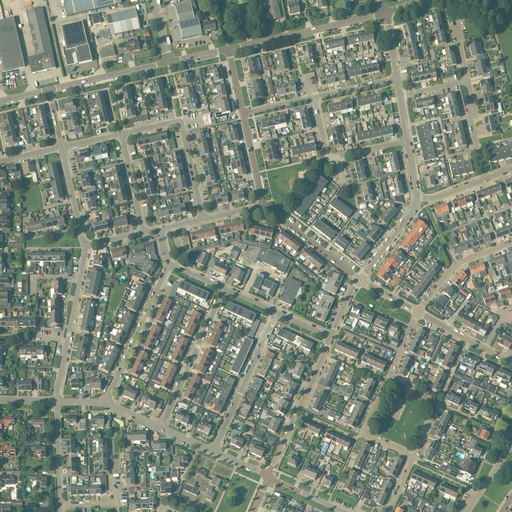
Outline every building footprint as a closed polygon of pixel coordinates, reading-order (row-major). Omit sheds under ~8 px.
[(86,13),(92,11),(89,0),(63,0),(68,17),(86,13)] [(89,0),(92,11),(102,9),(103,11),(109,10),(108,8),(114,6),(114,9),(120,7),(120,5),(121,5),(120,0),(89,0)] [(190,0),(190,1),(175,5),(178,22),(177,22),(177,24),(179,24),(182,39),(202,34),(202,35),(203,36),(204,36),(205,35),(206,34),(206,33),(205,30),(212,29),(212,30),(212,31),(212,32),(213,32),(214,32),(215,32),(216,31),(216,30),(216,29),(214,21),(208,22),(207,20),(205,18),(203,19),(202,21),(203,24),(200,24),(199,20),(194,0),(190,0)] [(265,0),(270,20),(280,18),(276,0),(265,0)] [(290,16),(300,14),(298,5),(299,5),(298,0),(295,0),(294,0),(295,1),(288,3),(290,16)] [(324,0),(315,0),(318,9),(327,7),(324,0)] [(32,74),(40,72),(56,69),(42,8),(26,12),(36,56),(28,58),(32,74)] [(99,39),(109,37),(111,37),(111,36),(140,29),(136,10),(106,16),(110,31),(107,32),(98,34),(99,39)] [(91,25),(101,23),(99,14),(90,15),(91,25)] [(0,54),(4,72),(25,67),(13,18),(0,21),(0,54)] [(407,27),(403,27),(405,33),(413,32),(413,31),(412,26),(415,25),(415,21),(406,23),(407,27)] [(91,60),(82,22),(61,27),(66,47),(62,47),(64,57),(65,57),(67,66),(73,64),(73,66),(80,64),(80,63),(91,60)] [(356,44),(354,37),(348,38),(350,46),(353,45),(353,48),(356,48),(356,44)] [(471,51),(479,49),(478,43),(480,42),(480,39),(472,40),(473,44),(469,45),(471,51)] [(134,43),(134,41),(128,42),(128,44),(124,45),(126,51),(132,50),(132,51),(139,50),(138,42),(134,43)] [(326,49),(323,50),(324,55),(327,55),(326,51),(332,50),(331,42),(330,42),(324,43),(326,49)] [(103,58),(115,55),(113,47),(101,50),(103,58)] [(479,49),(471,51),(472,57),(476,56),(477,60),(478,59),(484,58),(483,55),(480,55),(479,49)] [(479,63),(476,64),(477,70),(485,68),(485,65),(487,64),(486,58),(484,58),(478,59),(479,63)] [(313,59),(305,60),(307,67),(310,66),(311,70),(313,70),(318,69),(317,64),(315,65),(313,59)] [(371,65),(373,72),(373,73),(377,72),(379,72),(379,69),(383,68),(381,60),(377,61),(378,64),(377,64),(371,65)] [(213,77),(222,75),(220,70),(221,70),(220,67),(209,70),(210,74),(213,74),(213,77)] [(485,68),(477,70),(478,72),(479,76),(482,76),(483,79),(490,77),(489,74),(490,74),(489,72),(488,68),(485,68)] [(429,72),(431,80),(437,79),(435,70),(429,72)] [(180,81),(190,79),(189,74),(191,74),(190,71),(183,72),(184,75),(180,75),(181,79),(179,79),(180,81)] [(213,86),(219,84),(218,81),(223,81),(222,75),(213,77),(211,78),(212,81),(213,86)] [(484,82),(480,83),(481,89),(489,87),(488,81),(491,81),(490,80),(492,80),(492,77),(490,77),(483,79),(484,82)] [(150,89),(163,86),(161,80),(153,82),(154,86),(146,88),(145,85),(142,86),(143,91),(150,89)] [(289,86),(290,94),(296,92),(296,89),(299,88),(297,80),(288,82),(288,84),(289,85),(289,86)] [(217,93),(225,91),(224,86),(224,83),(219,84),(213,86),(214,90),(216,89),(217,93)] [(276,86),(273,87),(275,94),(278,94),(278,96),(284,95),(282,85),(282,84),(279,85),(280,87),(277,88),(276,86)] [(123,96),(131,94),(130,90),(132,90),(131,85),(121,87),(123,96)] [(484,98),(495,95),(494,95),(493,92),(491,93),(489,87),(481,89),(483,95),(484,94),(484,98)] [(216,102),(227,99),(225,91),(217,93),(218,97),(215,97),(216,98),(214,99),(214,102),(216,101),(216,102)] [(153,101),(165,98),(164,92),(156,94),(157,97),(152,98),(153,101)] [(448,102),(456,100),(455,94),(450,95),(450,93),(441,95),(442,99),(447,98),(448,102)] [(92,102),(104,100),(103,94),(95,95),(95,99),(91,100),(92,102)] [(382,103),(381,100),(380,94),(374,96),(376,104),(377,108),(383,106),(382,103)] [(485,107),(493,105),(492,99),(495,99),(495,95),(484,98),(485,100),(484,100),(485,107)] [(358,108),(364,107),(362,98),(356,100),(357,102),(354,103),(356,110),(359,109),(358,108)] [(125,107),(133,105),(133,102),(137,101),(137,99),(124,102),(125,107)] [(220,109),(229,107),(228,102),(227,99),(216,102),(217,106),(220,106),(220,109)] [(70,113),(76,112),(76,110),(75,105),(73,106),(72,100),(68,101),(68,102),(64,103),(65,110),(68,109),(68,112),(70,111),(70,113)] [(450,108),(457,106),(456,100),(448,102),(449,105),(447,106),(447,108),(450,108)] [(356,110),(354,103),(351,103),(351,101),(345,102),(347,110),(353,109),(353,111),(356,110)] [(423,111),(423,109),(421,101),(415,102),(417,110),(420,109),(420,111),(423,111)] [(166,104),(158,106),(159,109),(157,110),(158,115),(162,114),(161,111),(168,110),(166,104)] [(339,104),(333,105),(335,113),(336,117),(342,116),(341,112),(339,104)] [(493,105),(485,107),(487,113),(490,112),(491,115),(493,115),(499,113),(498,111),(497,105),(493,105)] [(94,114),(107,111),(105,106),(97,107),(98,111),(94,112),(94,114)] [(229,107),(220,109),(221,113),(215,114),(216,119),(226,116),(226,114),(230,113),(229,107)] [(298,119),(300,119),(308,117),(307,111),(306,109),(302,109),(303,112),(299,113),(297,113),(298,119)] [(135,118),(136,117),(135,114),(140,113),(139,110),(127,113),(128,119),(132,118),(135,118)] [(68,123),(80,120),(79,117),(76,118),(75,116),(78,115),(82,114),(81,111),(76,112),(70,113),(71,116),(67,117),(67,120),(68,123)] [(288,123),(289,123),(288,119),(287,119),(285,119),(284,116),(278,117),(280,126),(286,124),(286,126),(289,126),(288,123)] [(108,117),(100,119),(101,122),(99,123),(100,128),(103,127),(103,125),(109,123),(108,117)] [(493,117),(484,119),(486,127),(494,125),(497,124),(497,122),(494,122),(493,117)] [(80,120),(68,123),(68,126),(69,126),(70,129),(74,128),(74,131),(75,134),(82,133),(81,129),(81,126),(84,126),(83,120),(80,121),(80,120)] [(351,121),(350,122),(352,129),(352,130),(355,129),(354,124),(358,123),(359,123),(358,120),(351,121)] [(418,135),(430,132),(428,125),(416,128),(418,135)] [(494,125),(486,127),(487,134),(491,133),(492,136),(501,134),(500,130),(496,131),(494,125)] [(229,136),(237,134),(235,127),(228,128),(228,126),(219,127),(221,133),(228,131),(229,136)] [(292,136),(294,135),(300,134),(302,134),(301,131),(293,133),(292,127),(290,127),(290,131),(291,131),(292,136)] [(381,137),(379,129),(379,127),(373,128),(373,130),(375,138),(381,137)] [(196,142),(206,139),(205,134),(207,133),(210,132),(209,129),(207,130),(200,132),(200,135),(196,136),(197,140),(195,140),(196,142)] [(167,135),(166,132),(160,134),(162,142),(165,141),(166,146),(169,145),(169,144),(168,141),(167,138),(167,135)] [(419,141),(431,139),(430,132),(418,135),(419,141)] [(227,147),(232,146),(231,143),(239,141),(237,134),(229,136),(231,141),(225,142),(226,143),(223,144),(223,145),(220,146),(220,148),(223,147),(227,147)] [(155,148),(157,147),(154,135),(148,136),(150,144),(154,143),(155,148)] [(143,150),(145,150),(143,138),(137,139),(138,147),(142,146),(143,150)] [(275,149),(277,148),(276,143),(275,139),(266,142),(267,144),(266,144),(267,150),(275,149)] [(421,148),(433,145),(431,139),(419,141),(421,148)] [(422,155),(435,152),(433,145),(421,148),(422,155)] [(501,148),(500,145),(498,146),(499,148),(494,149),(497,162),(504,160),(501,148)] [(99,147),(101,156),(108,154),(106,146),(99,147)] [(234,155),(241,154),(240,146),(232,148),(232,146),(227,147),(228,152),(233,151),(234,155)] [(504,160),(510,158),(507,146),(501,148),(504,160)] [(98,157),(101,156),(99,147),(93,149),(94,153),(91,154),(92,161),(96,160),(95,158),(98,158),(98,157)] [(490,163),(497,162),(494,149),(487,151),(490,163)] [(77,163),(83,162),(83,159),(88,158),(86,150),(79,151),(80,155),(76,156),(77,163)] [(206,159),(216,156),(218,156),(217,153),(215,154),(215,153),(212,154),(209,154),(208,150),(198,152),(198,153),(200,153),(200,157),(206,155),(206,159)] [(170,161),(180,159),(179,153),(178,153),(178,151),(171,153),(171,155),(171,159),(168,159),(169,162),(170,162),(170,161)] [(435,152),(422,155),(424,162),(425,165),(431,163),(430,160),(436,159),(435,152)] [(233,163),(243,161),(241,154),(234,155),(234,156),(231,156),(231,160),(232,160),(233,163)] [(279,154),(268,156),(270,162),(278,160),(278,161),(280,160),(279,154)] [(202,168),(212,166),(211,161),(216,159),(216,156),(206,159),(207,161),(202,162),(203,166),(201,166),(202,168)] [(464,162),(466,174),(473,172),(471,160),(464,162)] [(237,169),(244,168),(243,161),(233,163),(230,164),(232,171),(237,170),(237,169)] [(460,175),(466,174),(464,162),(457,163),(460,175)] [(31,166),(31,163),(22,165),(24,175),(36,173),(34,166),(31,166)] [(453,177),(460,175),(457,163),(450,165),(453,177)] [(153,165),(141,168),(142,174),(150,172),(150,169),(154,168),(153,165)] [(16,170),(15,166),(7,168),(9,175),(15,174),(16,178),(21,177),(20,169),(16,170)] [(108,175),(121,172),(119,167),(111,168),(112,172),(101,174),(102,177),(108,175)] [(428,188),(435,186),(435,185),(437,185),(436,180),(439,180),(437,173),(440,173),(439,167),(433,169),(433,172),(428,173),(429,178),(426,179),(428,188)] [(237,169),(237,170),(238,174),(233,175),(235,181),(240,179),(240,176),(246,175),(244,168),(237,169)] [(81,183),(90,181),(89,175),(91,174),(90,170),(83,172),(84,176),(80,176),(81,183)] [(214,176),(204,179),(204,180),(206,180),(206,183),(207,183),(207,186),(219,183),(221,183),(221,180),(218,181),(218,180),(215,181),(214,176)] [(156,177),(143,180),(145,186),(153,184),(152,181),(156,180),(156,177)] [(174,185),(185,183),(184,177),(176,179),(177,182),(173,183),(174,185)] [(111,187),(123,184),(122,178),(114,180),(115,184),(110,185),(111,187)] [(324,187),(327,183),(321,178),(317,182),(324,187)] [(90,181),(81,183),(83,189),(87,188),(88,192),(96,191),(95,187),(94,187),(93,180),(90,181)] [(321,192),(324,187),(317,182),(314,186),(321,192)] [(185,183),(174,185),(174,186),(167,187),(168,195),(172,195),(171,192),(172,189),(174,188),(176,194),(179,193),(178,191),(179,190),(179,193),(183,192),(183,189),(187,189),(185,183)] [(493,187),(496,194),(502,192),(499,184),(493,187)] [(230,198),(228,189),(227,186),(225,187),(226,188),(225,190),(223,190),(225,195),(221,196),(223,205),(228,203),(227,199),(230,198)] [(317,196),(321,192),(314,186),(311,191),(317,196)] [(490,196),(496,194),(493,187),(487,189),(490,196)] [(239,201),(237,192),(236,190),(231,191),(230,188),(228,189),(230,198),(233,197),(234,202),(239,201)] [(237,192),(239,201),(244,200),(243,195),(246,194),(244,188),(240,189),(241,192),(237,192)] [(158,189),(146,192),(147,198),(155,196),(155,193),(159,192),(158,189)] [(402,189),(394,190),(394,191),(391,191),(392,194),(395,193),(395,196),(394,197),(395,202),(403,204),(401,195),(403,195),(402,189)] [(484,199),(490,196),(487,189),(481,191),(484,199)] [(113,199),(126,196),(125,190),(116,192),(117,195),(113,196),(113,199)] [(89,195),(84,196),(86,203),(95,201),(94,196),(97,196),(96,191),(88,192),(89,195)] [(314,200),(317,196),(311,191),(307,195),(314,200)] [(478,201),(484,199),(481,191),(475,193),(478,201)] [(0,203),(6,203),(6,200),(10,200),(10,193),(2,193),(2,197),(0,196),(0,203)] [(62,194),(54,195),(54,199),(49,200),(50,205),(58,203),(57,201),(63,200),(62,194)] [(223,205),(221,196),(217,197),(217,194),(212,195),(215,206),(217,206),(223,205)] [(311,205),(314,200),(307,195),(304,199),(311,205)] [(375,195),(372,195),(364,197),(365,203),(376,201),(375,195)] [(466,205),(467,208),(470,206),(470,204),(472,203),(469,196),(463,198),(466,205)] [(177,199),(178,206),(180,214),(186,212),(185,208),(187,208),(187,204),(184,205),(184,204),(181,205),(179,198),(177,199)] [(460,207),(466,205),(463,198),(458,200),(460,207)] [(339,202),(335,199),(329,206),(334,209),(339,202)] [(308,209),(311,205),(304,200),(301,204),(308,209)] [(454,210),(460,207),(458,200),(452,202),(454,210)] [(95,212),(98,211),(100,211),(99,205),(96,206),(95,201),(86,203),(88,210),(92,209),(93,212),(95,212)] [(343,206),(339,202),(334,209),(338,213),(343,206)] [(2,213),(10,213),(10,207),(6,206),(6,203),(0,203),(0,209),(2,210),(2,213)] [(304,213),(308,209),(301,204),(297,208),(304,213)] [(440,207),(445,220),(448,219),(446,213),(449,212),(446,205),(440,207)] [(348,209),(343,206),(338,213),(342,216),(348,209)] [(387,211),(394,216),(397,211),(391,206),(387,211)] [(368,216),(373,210),(369,207),(367,210),(364,208),(362,212),(365,214),(368,216)] [(442,221),(445,220),(440,207),(435,209),(436,212),(433,213),(437,223),(440,222),(438,218),(441,217),(441,218),(442,221)] [(301,218),(304,213),(297,208),(294,213),(301,218)] [(352,213),(348,209),(342,216),(347,219),(352,213)] [(156,219),(163,218),(161,210),(154,211),(152,212),(153,216),(155,216),(156,219)] [(390,221),(394,216),(387,211),(383,216),(390,221)] [(56,213),(57,217),(57,218),(59,227),(61,227),(61,226),(65,225),(64,222),(68,221),(67,216),(60,218),(59,212),(56,213)] [(0,222),(7,223),(7,220),(10,219),(10,213),(2,213),(2,217),(0,216),(0,222)] [(119,219),(121,227),(128,226),(127,222),(130,221),(128,213),(122,215),(123,218),(119,219)] [(101,223),(102,231),(109,230),(107,224),(110,223),(109,215),(103,217),(104,222),(101,223)] [(371,232),(378,238),(382,232),(376,227),(376,226),(373,224),(375,222),(368,216),(366,215),(365,218),(366,219),(371,223),(369,226),(374,229),(371,232)] [(53,228),(51,220),(47,220),(46,216),(44,216),(45,221),(46,229),(53,228)] [(386,226),(390,221),(383,216),(379,221),(386,226)] [(59,227),(57,218),(51,220),(53,228),(59,226),(59,227)] [(102,231),(101,223),(97,224),(96,218),(90,220),(92,227),(94,227),(96,233),(102,231)] [(115,229),(121,227),(119,219),(113,220),(115,229)] [(490,229),(488,224),(486,219),(481,221),(485,231),(490,229)] [(323,224),(318,220),(313,227),(317,231),(323,224)] [(40,231),(46,229),(45,221),(44,221),(38,222),(40,231)] [(416,226),(424,232),(427,228),(430,225),(424,221),(422,224),(419,221),(416,226)] [(7,233),(10,233),(10,226),(7,226),(7,223),(0,222),(0,229),(1,230),(1,233),(7,233)] [(28,233),(34,232),(32,224),(26,225),(28,233)] [(327,227),(323,224),(317,231),(322,234),(327,227)] [(509,234),(507,228),(505,224),(501,225),(502,227),(500,228),(503,237),(509,234)] [(421,236),(424,232),(416,226),(413,230),(421,236)] [(331,230),(327,227),(322,234),(326,237),(331,230)] [(497,239),(503,237),(500,228),(497,230),(498,231),(494,233),(497,239)] [(336,234),(331,230),(326,237),(330,241),(336,234)] [(418,240),(421,236),(413,230),(409,234),(418,240)] [(367,238),(367,237),(359,231),(356,234),(364,240),(369,244),(371,241),(367,238)] [(282,242),(286,236),(282,232),(279,235),(276,232),(274,239),(278,242),(279,240),(282,242)] [(374,243),(378,238),(371,232),(367,238),(371,241),(374,243)] [(414,245),(418,240),(409,234),(406,238),(414,245)] [(485,244),(483,237),(482,237),(482,235),(479,237),(479,238),(477,239),(479,246),(485,244)] [(483,237),(485,244),(491,241),(489,235),(483,237)] [(286,246),(291,239),(286,236),(282,242),(286,246)] [(473,248),(469,237),(468,236),(465,238),(466,241),(463,243),(464,244),(467,251),(473,248)] [(479,246),(477,239),(474,241),(472,236),(469,237),(473,248),(479,246)] [(340,237),(334,244),(339,247),(344,241),(340,237)] [(411,249),(414,245),(406,238),(403,242),(411,249)] [(291,249),(296,243),(291,239),(286,246),(291,249)] [(344,241),(339,247),(343,251),(349,244),(344,241)] [(408,253),(411,249),(403,242),(400,247),(408,253)] [(5,253),(8,253),(8,248),(5,248),(2,248),(2,243),(0,243),(0,253),(2,253),(5,253)] [(152,264),(157,266),(158,266),(157,262),(155,261),(156,259),(156,257),(152,243),(143,245),(143,246),(134,248),(134,247),(129,248),(130,251),(127,252),(130,265),(134,264),(133,260),(144,258),(145,263),(145,265),(145,266),(149,268),(152,264)] [(241,250),(243,244),(238,243),(235,244),(228,258),(235,261),(240,250),(241,250)] [(296,243),(291,249),(290,251),(292,253),(293,251),(296,253),(301,247),(296,243)] [(363,243),(360,247),(367,253),(370,248),(363,243)] [(464,244),(461,245),(461,243),(458,245),(461,253),(467,251),(464,244)] [(455,255),(461,253),(458,245),(455,245),(456,247),(452,249),(455,255)] [(360,247),(357,252),(363,257),(367,253),(360,247)] [(255,261),(262,264),(263,263),(263,264),(277,270),(277,271),(282,273),(281,275),(283,276),(284,274),(284,273),(285,273),(288,275),(292,264),(290,262),(277,252),(261,248),(260,252),(258,255),(257,257),(256,260),(255,261)] [(204,267),(208,258),(202,255),(204,250),(200,251),(198,257),(200,258),(198,264),(204,267)] [(305,260),(310,253),(305,250),(300,256),(305,260)] [(401,261),(404,264),(407,259),(405,257),(396,251),(393,255),(401,261)] [(357,252),(353,256),(360,262),(363,257),(357,252)] [(309,263),(314,257),(310,253),(305,260),(309,263)] [(398,265),(401,261),(393,255),(390,259),(398,265)] [(314,267),(319,261),(314,257),(309,263),(314,267)] [(495,259),(498,266),(502,265),(507,276),(511,274),(511,273),(509,268),(507,263),(504,264),(502,257),(495,259)] [(219,274),(223,265),(217,262),(218,261),(215,259),(212,266),(215,267),(213,271),(219,274)] [(395,270),(398,265),(390,259),(387,263),(395,270)] [(495,259),(488,262),(491,269),(489,270),(490,275),(492,280),(497,278),(493,268),(498,266),(495,259)] [(427,266),(436,273),(440,268),(439,267),(440,265),(434,260),(433,262),(432,261),(429,264),(426,261),(425,263),(424,262),(423,263),(426,266),(427,266)] [(319,261),(314,267),(319,271),(324,264),(319,261)] [(0,273),(3,273),(11,273),(11,270),(10,270),(6,270),(6,267),(2,267),(2,263),(0,263),(0,273)] [(392,274),(395,270),(387,263),(383,267),(392,274)] [(156,266),(157,266),(152,264),(149,268),(145,266),(141,273),(149,277),(151,272),(154,271),(154,270),(156,266)] [(478,273),(481,278),(487,276),(482,264),(476,266),(478,273)] [(223,265),(219,274),(225,276),(226,273),(229,274),(232,267),(229,266),(229,268),(223,265)] [(432,278),(436,273),(427,266),(426,266),(425,268),(425,269),(428,272),(426,274),(432,278)] [(472,275),(478,273),(476,266),(470,269),(472,275)] [(240,283),(244,275),(240,273),(241,270),(236,267),(233,274),(235,275),(233,280),(240,283)] [(388,278),(392,274),(383,267),(380,272),(388,278)] [(327,277),(340,283),(343,278),(331,272),(329,273),(327,277)] [(385,282),(388,278),(380,272),(377,276),(384,282),(385,282)] [(463,282),(464,283),(467,279),(466,276),(461,272),(457,277),(463,282)] [(13,273),(11,273),(3,273),(3,277),(0,276),(0,284),(8,284),(8,278),(13,278),(13,273)] [(261,276),(257,274),(251,288),(258,291),(260,286),(270,290),(273,283),(265,279),(266,277),(262,275),(261,276)] [(428,284),(432,278),(426,274),(424,277),(422,275),(420,277),(428,284)] [(340,283),(327,277),(322,275),(321,275),(320,277),(321,277),(325,279),(328,281),(327,284),(338,289),(340,283)] [(424,289),(428,284),(420,277),(420,278),(421,278),(419,281),(420,282),(419,284),(424,289)] [(462,286),(464,283),(463,282),(457,277),(452,282),(460,289),(462,287),(462,286)] [(299,301),(304,290),(300,288),(301,284),(289,278),(279,301),(291,306),(295,299),(299,301)] [(55,289),(64,289),(64,287),(62,287),(62,283),(60,283),(60,280),(53,280),(53,283),(54,283),(55,289)] [(136,292),(144,296),(146,290),(144,289),(145,285),(138,282),(136,286),(139,287),(136,292)] [(183,292),(187,284),(181,282),(180,285),(178,288),(178,289),(183,292)] [(411,287),(407,284),(404,282),(403,283),(403,282),(399,287),(402,290),(405,292),(408,288),(413,292),(411,295),(416,299),(420,294),(413,289),(413,288),(411,287)] [(189,294),(192,287),(187,284),(183,292),(189,294)] [(335,295),(338,289),(327,284),(324,290),(325,291),(324,292),(330,295),(330,293),(335,295)] [(420,294),(424,289),(419,284),(417,287),(415,286),(413,288),(413,289),(420,294)] [(194,297),(198,289),(192,287),(189,294),(194,297)] [(466,297),(459,292),(457,295),(456,294),(454,292),(448,287),(446,290),(445,290),(444,290),(443,292),(444,293),(443,293),(449,298),(448,299),(451,301),(455,296),(456,298),(458,296),(464,300),(466,297)] [(511,288),(511,287),(503,290),(507,299),(511,297),(511,299),(511,288)] [(0,297),(7,298),(7,295),(11,295),(11,288),(3,288),(3,291),(0,291),(0,297)] [(53,298),(60,298),(60,295),(62,295),(62,292),(64,292),(64,289),(55,289),(55,295),(53,295),(53,298)] [(200,299),(203,292),(198,289),(194,297),(200,299)] [(101,292),(98,291),(89,290),(88,296),(96,297),(96,298),(98,298),(98,295),(100,296),(101,292)] [(502,301),(507,299),(503,290),(495,292),(499,302),(500,307),(504,306),(502,301)] [(108,294),(106,293),(101,292),(101,296),(105,297),(106,297),(105,300),(108,301),(109,297),(110,297),(111,294),(108,293),(108,294)] [(141,301),(144,296),(136,292),(134,298),(141,301)] [(203,292),(200,299),(205,302),(209,294),(203,292)] [(329,297),(330,295),(324,292),(323,295),(321,301),(332,306),(334,300),(329,297)] [(497,303),(499,302),(495,292),(488,295),(491,304),(496,303),(497,303)] [(488,305),(491,304),(488,295),(478,298),(478,297),(474,298),(474,300),(472,302),(477,305),(483,308),(488,307),(488,305)] [(437,302),(442,306),(445,308),(449,302),(447,300),(446,301),(441,296),(437,302)] [(13,298),(7,298),(0,297),(0,304),(3,305),(3,308),(10,308),(10,303),(13,303),(13,298)] [(51,307),(59,307),(59,304),(60,304),(60,298),(53,298),(53,301),(51,301),(51,307)] [(138,307),(141,301),(134,298),(131,303),(138,307)] [(162,304),(169,308),(172,302),(174,303),(175,300),(170,298),(169,301),(165,299),(162,304)] [(329,311),(332,306),(321,301),(318,306),(329,311)] [(440,309),(442,306),(437,302),(433,307),(442,314),(444,311),(440,309)] [(136,313),(138,307),(131,303),(129,309),(136,313)] [(230,313),(234,306),(228,303),(225,311),(228,312),(227,314),(229,316),(231,313),(230,313)] [(167,313),(169,308),(162,304),(160,310),(167,313)] [(236,316),(239,308),(234,306),(230,313),(231,313),(236,316)] [(326,317),(329,311),(318,306),(315,312),(326,317)] [(356,325),(359,316),(360,314),(358,313),(360,309),(354,306),(351,313),(349,317),(353,319),(353,318),(356,319),(354,324),(356,325)] [(241,318),(245,311),(239,308),(236,316),(241,318)] [(164,318),(167,313),(160,310),(157,315),(164,318)] [(247,321),(250,313),(245,311),(241,318),(247,321)] [(365,322),(369,313),(364,311),(360,319),(364,320),(364,321),(365,322)] [(465,317),(462,316),(464,313),(460,311),(459,314),(455,321),(461,324),(465,317)] [(191,318),(199,321),(201,315),(194,312),(191,318)] [(324,323),(326,317),(315,312),(313,318),(324,323)] [(253,322),(254,319),(256,316),(250,313),(247,321),(252,323),(253,323),(253,322)] [(369,313),(365,322),(365,323),(368,324),(369,322),(371,323),(374,315),(369,313)] [(124,320),(131,323),(134,317),(126,314),(124,320)] [(494,316),(490,314),(489,316),(493,318),(492,320),(493,320),(490,326),(493,327),(496,321),(498,318),(494,316)] [(167,320),(164,318),(157,315),(155,321),(162,324),(162,323),(165,325),(167,320)] [(476,323),(478,321),(480,318),(477,316),(475,319),(474,321),(471,319),(467,327),(472,330),(476,323)] [(29,317),(29,329),(32,329),(32,327),(35,327),(35,326),(38,326),(38,317),(35,317),(29,317)] [(379,329),(383,319),(378,317),(374,325),(373,327),(379,329)] [(468,317),(467,318),(465,317),(461,324),(467,327),(471,319),(468,317)] [(196,326),(199,321),(191,318),(189,323),(196,326)] [(59,319),(51,319),(51,325),(53,325),(53,328),(60,328),(60,323),(59,323),(59,319)] [(383,319),(379,329),(384,331),(384,329),(388,322),(383,319)] [(482,326),(485,321),(482,319),(480,322),(481,323),(479,325),(476,323),(472,330),(478,333),(482,326)] [(129,329),(131,323),(124,320),(121,325),(129,329)] [(194,332),(196,326),(189,323),(186,328),(194,332)] [(215,328),(222,332),(224,326),(217,323),(215,328)] [(397,340),(401,331),(398,330),(399,327),(392,324),(388,332),(394,334),(393,338),(397,340)] [(126,334),(129,329),(121,325),(119,331),(126,334)] [(482,326),(478,333),(484,336),(488,330),(489,327),(486,325),(484,327),(482,326)] [(151,331),(158,335),(161,329),(154,326),(151,331)] [(359,335),(361,332),(357,331),(358,328),(358,327),(356,326),(354,329),(352,332),(359,335)] [(191,337),(194,332),(186,328),(184,334),(191,337)] [(220,335),(222,332),(215,328),(212,334),(219,337),(222,338),(223,336),(220,335)] [(282,339),(285,332),(279,329),(276,336),(277,336),(275,339),(281,341),(282,339)] [(416,336),(425,340),(426,337),(424,336),(425,333),(419,330),(416,336)] [(123,340),(126,334),(119,331),(116,337),(123,340)] [(156,340),(158,335),(151,331),(149,337),(156,340)] [(287,341),(290,334),(285,332),(282,339),(287,341)] [(503,347),(507,339),(502,336),(504,334),(501,332),(498,338),(501,339),(498,344),(503,347)] [(217,342),(219,337),(212,334),(210,339),(217,342)] [(293,344),(296,337),(290,334),(287,341),(286,344),(292,346),(293,344)] [(424,342),(425,340),(416,336),(414,341),(420,344),(421,341),(424,342)] [(121,346),(123,340),(116,337),(113,342),(121,346)] [(153,345),(156,340),(149,337),(146,342),(153,345)] [(299,346),(302,340),(296,337),(293,344),(299,346)] [(178,344),(186,347),(188,341),(181,338),(179,338),(178,340),(180,341),(178,344)] [(215,348),(217,342),(210,339),(207,345),(215,348)] [(243,344),(250,348),(253,342),(246,339),(243,344)] [(511,341),(507,339),(503,347),(509,350),(511,345),(511,341)] [(304,349),(307,342),(302,340),(299,346),(304,349)] [(340,352),(344,343),(338,341),(334,350),(340,352)] [(417,349),(420,344),(414,341),(411,346),(417,349)] [(151,351),(153,345),(146,342),(144,348),(151,351)] [(307,342),(304,349),(310,352),(309,353),(312,354),(314,350),(311,348),(313,345),(307,342)] [(345,355),(349,346),(344,343),(340,352),(345,355)] [(183,352),(186,347),(178,344),(176,349),(183,352)] [(248,353),(250,348),(243,344),(240,350),(248,353)] [(449,350),(456,353),(459,348),(451,345),(449,350)] [(37,356),(38,356),(43,356),(43,357),(47,357),(46,350),(43,350),(43,348),(40,348),(40,346),(37,346),(37,356)] [(350,357),(354,348),(349,346),(345,355),(350,357)] [(421,351),(417,349),(411,346),(409,352),(413,354),(411,357),(417,359),(419,356),(421,351)] [(20,356),(25,356),(25,347),(23,347),(23,348),(19,348),(19,350),(16,350),(16,358),(17,358),(17,361),(19,361),(19,357),(20,357),(20,356)] [(109,353),(116,356),(119,350),(112,347),(109,353)] [(354,348),(350,357),(356,360),(360,351),(354,348)] [(181,358),(183,352),(176,349),(174,354),(181,358)] [(204,355),(211,358),(213,353),(206,350),(204,355)] [(245,358),(248,353),(240,350),(238,355),(245,358)] [(454,359),(456,353),(449,350),(447,355),(454,359)] [(138,357),(145,360),(148,355),(141,352),(138,357)] [(265,358),(281,365),(284,360),(283,360),(286,355),(282,353),(280,358),(281,358),(279,361),(273,358),(274,355),(267,352),(265,358)] [(114,362),(116,356),(109,353),(106,358),(114,362)] [(367,364),(371,355),(365,353),(361,362),(367,364)] [(181,358),(174,354),(173,355),(172,354),(170,356),(172,357),(171,360),(178,363),(181,358)] [(208,364),(211,358),(204,355),(201,361),(208,364)] [(243,364),(245,358),(238,355),(235,361),(243,364)] [(372,367),(376,358),(371,355),(367,364),(372,367)] [(452,364),(454,359),(447,355),(444,360),(452,364)] [(466,369),(471,358),(465,355),(462,362),(460,366),(466,369)] [(143,366),(145,360),(138,357),(136,362),(143,366)] [(416,363),(417,359),(411,357),(410,359),(410,360),(406,358),(403,364),(410,367),(410,366),(412,367),(412,368),(414,368),(416,363)] [(111,367),(114,362),(106,358),(104,364),(111,367)] [(280,368),(281,365),(265,358),(262,363),(269,367),(271,363),(280,368)] [(377,369),(381,360),(376,358),(372,367),(377,369)] [(471,358),(466,369),(472,371),(474,368),(477,360),(471,358)] [(243,364),(235,361),(233,360),(230,365),(233,366),(240,369),(243,364)] [(381,360),(377,369),(383,372),(387,363),(381,360)] [(449,369),(452,364),(444,360),(442,366),(449,369)] [(206,369),(208,364),(201,361),(199,366),(206,369)] [(339,373),(341,374),(342,371),(338,369),(339,367),(343,368),(344,364),(337,361),(336,365),(333,364),(330,369),(339,373)] [(141,371),(143,366),(136,362),(133,368),(141,371)] [(485,374),(488,365),(482,362),(479,369),(477,373),(480,374),(481,372),(485,374)] [(268,370),(269,367),(262,363),(260,369),(270,373),(270,374),(276,377),(277,374),(278,371),(275,369),(274,372),(268,370)] [(294,369),(302,373),(305,367),(297,363),(294,369)] [(108,373),(111,367),(104,364),(101,370),(108,373)] [(410,373),(412,368),(412,367),(410,366),(410,367),(403,364),(401,369),(407,372),(410,373)] [(167,371),(174,374),(177,368),(170,365),(167,371)] [(488,365),(485,374),(488,375),(489,374),(492,375),(495,368),(488,365)] [(204,375),(206,369),(199,366),(196,372),(204,375)] [(238,375),(240,369),(233,366),(230,372),(238,375)] [(82,380),(82,376),(82,374),(82,372),(81,372),(81,368),(77,368),(77,374),(77,381),(71,381),(71,389),(79,390),(79,380),(82,380)] [(138,377),(141,371),(133,368),(131,373),(138,377)] [(294,369),(292,368),(290,371),(293,372),(292,375),(300,378),(302,373),(294,369)] [(269,376),(270,374),(270,373),(260,369),(257,375),(264,378),(266,374),(269,376)] [(337,378),(339,373),(330,369),(328,374),(337,378)] [(405,378),(407,372),(401,369),(398,375),(405,378)] [(496,377),(494,379),(497,381),(497,382),(500,384),(501,381),(502,380),(503,376),(505,373),(499,370),(496,377)] [(172,379),(174,374),(167,371),(165,376),(172,379)] [(437,378),(444,381),(446,375),(439,372),(437,378)] [(500,384),(499,387),(505,389),(506,387),(507,385),(508,382),(511,375),(505,373),(503,376),(502,380),(501,381),(500,384)] [(334,384),(337,378),(328,374),(325,380),(334,384)] [(170,385),(172,379),(165,376),(162,381),(170,385)] [(191,381),(198,385),(201,379),(193,376),(191,381)] [(35,384),(38,384),(38,391),(47,391),(47,389),(48,389),(48,384),(47,384),(47,380),(40,380),(40,377),(35,377),(35,380),(35,384)] [(95,381),(95,378),(95,377),(91,377),(91,379),(85,378),(85,383),(87,383),(87,385),(89,385),(89,390),(95,390),(95,381)] [(366,385),(373,388),(375,383),(374,382),(374,381),(375,379),(370,377),(369,380),(366,385)] [(95,381),(95,390),(100,390),(100,386),(103,386),(104,379),(99,379),(98,378),(95,378),(95,381)] [(170,385),(162,381),(162,382),(155,378),(155,379),(154,378),(153,379),(152,379),(149,385),(154,387),(155,384),(153,384),(153,382),(159,385),(160,382),(162,383),(160,387),(167,390),(170,385)] [(204,389),(207,390),(209,385),(211,382),(203,378),(202,381),(207,384),(204,389)] [(225,383),(232,386),(233,384),(233,385),(235,381),(228,378),(226,383),(225,383)] [(417,386),(419,381),(414,378),(411,384),(417,386)] [(441,387),(444,381),(437,378),(434,384),(441,387)] [(25,382),(19,382),(19,379),(15,379),(15,387),(19,387),(19,391),(25,391),(25,382)] [(226,383),(220,381),(215,379),(214,381),(223,385),(223,386),(224,386),(223,389),(230,392),(232,388),(231,388),(232,386),(225,383),(226,383)] [(251,388),(261,393),(263,388),(266,389),(268,385),(262,382),(255,379),(251,388)] [(35,380),(25,380),(25,382),(25,391),(31,391),(32,387),(35,387),(35,384),(35,380)] [(334,384),(325,380),(323,385),(329,388),(332,383),(334,384)] [(196,390),(198,385),(191,381),(188,387),(196,390)] [(286,388),(294,391),(297,385),(289,382),(286,388)] [(345,393),(351,396),(354,389),(352,389),(353,386),(350,384),(349,387),(348,387),(347,390),(345,393)] [(438,393),(441,387),(434,384),(431,390),(438,393)] [(129,399),(132,391),(129,390),(130,387),(126,385),(123,391),(125,392),(123,397),(129,399)] [(370,394),(373,388),(366,385),(365,388),(363,387),(362,390),(370,394)] [(193,395),(196,390),(188,387),(186,392),(193,395)] [(294,391),(286,388),(284,387),(282,390),(285,391),(284,393),(282,397),(290,400),(292,397),(291,397),(294,391)] [(347,390),(343,388),(341,387),(337,396),(343,399),(344,396),(345,393),(347,390)] [(223,389),(220,388),(218,393),(221,394),(220,394),(227,397),(228,395),(228,396),(230,392),(223,389)] [(260,395),(261,393),(251,388),(248,394),(255,397),(257,394),(260,395)] [(132,391),(129,399),(133,401),(134,400),(138,402),(142,393),(136,390),(135,392),(132,391)] [(368,399),(370,394),(362,390),(359,396),(361,396),(368,399)] [(452,403),(455,395),(457,391),(453,390),(452,392),(449,391),(448,394),(445,400),(452,403)] [(480,391),(478,394),(482,395),(480,400),(482,401),(483,399),(484,399),(487,392),(487,391),(484,390),(483,391),(483,392),(480,391)] [(191,401),(193,395),(186,392),(183,398),(191,401)] [(324,401),(326,402),(327,402),(328,400),(325,398),(326,395),(320,392),(317,398),(324,401)] [(152,400),(153,398),(144,393),(141,399),(146,402),(144,406),(149,408),(152,400)] [(226,399),(227,397),(220,394),(218,400),(225,403),(227,399),(226,399)] [(254,400),(255,397),(248,394),(246,399),(262,407),(263,404),(254,400)] [(455,395),(452,403),(458,406),(461,399),(462,397),(459,396),(459,397),(455,395)] [(152,400),(149,408),(154,410),(155,408),(159,410),(163,402),(153,398),(152,400)] [(324,407),(326,402),(324,401),(317,398),(315,403),(321,406),(324,407)] [(218,400),(215,399),(213,404),(215,405),(222,408),(223,406),(223,407),(225,403),(218,400)] [(261,409),(262,407),(246,399),(243,405),(250,408),(252,405),(261,409)] [(278,406),(286,409),(288,404),(280,400),(279,403),(278,402),(276,405),(278,406)] [(354,408),(362,412),(365,406),(359,403),(359,402),(354,400),(352,405),(355,406),(354,408)] [(469,411),(472,402),(468,401),(468,402),(465,401),(462,408),(469,411)] [(478,407),(477,406),(475,405),(476,404),(472,402),(469,411),(475,413),(478,407)] [(319,412),(321,406),(315,403),(312,409),(319,412)] [(221,410),(222,408),(215,405),(213,411),(220,414),(222,410),(221,410)] [(248,414),(250,408),(243,405),(241,410),(248,414)] [(485,418),(488,411),(485,410),(486,406),(484,405),(483,405),(482,408),(479,415),(485,418)] [(283,415),(286,409),(278,406),(275,412),(283,415)] [(360,417),(362,412),(354,408),(351,413),(360,417)] [(181,423),(186,412),(178,409),(177,412),(178,413),(175,420),(181,423)] [(245,419),(248,414),(241,410),(238,416),(245,419)] [(334,419),(336,413),(330,410),(327,416),(334,419)] [(488,411),(485,418),(492,421),(493,419),(496,420),(499,413),(492,410),(491,413),(488,411)] [(186,412),(181,423),(187,425),(190,418),(192,419),(194,416),(186,412)] [(206,425),(203,432),(209,435),(210,432),(214,433),(216,429),(212,427),(209,426),(213,417),(216,419),(217,416),(211,413),(206,425)] [(357,423),(360,417),(351,413),(349,419),(351,420),(357,423)] [(441,419),(450,423),(451,421),(449,420),(450,416),(444,414),(441,419)] [(34,420),(34,417),(30,417),(30,426),(37,426),(38,427),(39,427),(40,427),(40,430),(45,430),(44,420),(34,420)] [(74,418),(74,417),(71,417),(71,418),(66,418),(66,424),(76,424),(76,428),(78,428),(78,430),(85,430),(86,420),(78,419),(78,418),(74,418)] [(98,426),(98,417),(92,417),(92,421),(89,421),(88,428),(92,428),(92,429),(98,429),(98,426)] [(98,426),(98,429),(98,430),(103,430),(103,428),(106,429),(106,430),(109,430),(110,417),(104,417),(104,418),(98,417),(98,426)] [(11,419),(11,418),(4,418),(4,422),(0,421),(0,434),(2,434),(2,427),(12,427),(12,425),(14,425),(14,419),(11,419)] [(277,428),(280,422),(272,419),(271,421),(266,419),(264,422),(277,428)] [(449,426),(450,423),(441,419),(439,425),(445,428),(447,424),(449,426)] [(307,430),(310,423),(304,420),(301,427),(307,430)] [(355,428),(357,423),(351,420),(348,425),(355,428)] [(203,432),(206,425),(200,422),(197,430),(203,432)] [(239,422),(237,427),(239,428),(243,430),(245,424),(242,423),(239,422)] [(275,433),(277,428),(264,422),(263,425),(268,427),(267,430),(275,433)] [(312,433),(316,426),(310,423),(307,430),(312,433)] [(443,433),(445,428),(439,425),(437,430),(443,433)] [(316,426),(312,433),(318,435),(321,428),(316,426)] [(440,439),(443,433),(437,430),(434,436),(440,439)] [(482,431),(480,430),(477,436),(480,437),(479,438),(487,441),(490,434),(483,431),(482,431)] [(235,446),(239,439),(240,436),(236,435),(237,433),(233,431),(229,439),(232,440),(230,444),(235,446)] [(330,441),(334,434),(328,431),(325,438),(330,441)] [(128,442),(134,442),(133,433),(124,433),(124,437),(125,444),(128,444),(128,442)] [(140,441),(140,445),(143,445),(143,441),(146,441),(146,444),(149,443),(149,436),(146,437),(146,433),(140,433),(140,441)] [(330,441),(336,444),(339,437),(334,434),(330,441)] [(239,439),(235,446),(240,449),(242,444),(246,446),(250,438),(244,435),(242,440),(239,439)] [(342,446),(345,439),(339,437),(336,444),(335,445),(336,445),(338,446),(338,445),(342,446)] [(67,449),(75,448),(75,442),(79,442),(79,439),(70,439),(70,442),(66,442),(67,449)] [(345,439),(342,446),(348,449),(351,442),(345,439)] [(256,456),(259,448),(257,447),(258,443),(252,440),(248,449),(252,451),(251,453),(256,456)] [(479,457),(482,451),(479,449),(481,443),(474,440),(470,449),(473,450),(471,454),(479,457)] [(35,445),(35,442),(29,442),(29,446),(31,446),(31,451),(36,451),(36,455),(41,455),(41,458),(46,457),(45,448),(38,449),(38,445),(35,445)] [(160,458),(160,454),(159,442),(153,442),(153,446),(150,446),(150,453),(156,453),(156,458),(160,458)] [(160,454),(162,454),(162,450),(166,450),(166,452),(169,452),(169,445),(166,445),(166,442),(159,442),(160,454)] [(306,447),(300,444),(295,442),(294,444),(300,447),(299,449),(304,451),(306,447)] [(434,451),(435,451),(437,445),(431,442),(428,448),(434,451)] [(361,449),(368,452),(370,446),(364,443),(361,449)] [(7,446),(7,444),(3,444),(3,450),(0,450),(0,460),(2,461),(2,458),(8,458),(8,456),(15,456),(15,449),(9,449),(9,446),(7,446)] [(259,448),(256,456),(261,458),(263,454),(265,455),(269,447),(265,445),(263,449),(259,448)] [(71,458),(80,457),(80,455),(78,455),(78,448),(75,448),(67,449),(67,455),(71,454),(71,458)] [(437,452),(435,451),(434,451),(428,448),(426,454),(432,457),(432,456),(435,458),(437,452)] [(365,458),(368,452),(361,449),(358,455),(365,458)] [(295,467),(299,460),(296,459),(298,454),(291,451),(289,456),(291,456),(287,464),(295,467)] [(130,455),(125,456),(125,462),(134,461),(134,457),(137,457),(136,453),(130,453),(130,455)] [(430,462),(432,457),(426,454),(424,459),(430,462)] [(363,464),(365,458),(358,455),(356,460),(363,464)] [(67,467),(76,467),(76,461),(79,461),(79,458),(80,457),(71,458),(71,460),(67,460),(67,467)] [(393,464),(400,466),(402,461),(396,458),(393,464)] [(360,469),(363,464),(356,460),(353,466),(360,469)] [(476,462),(471,460),(470,462),(467,460),(464,466),(461,465),(460,468),(454,466),(455,465),(450,463),(450,464),(447,470),(446,470),(445,474),(449,475),(456,478),(459,470),(462,472),(471,476),(473,471),(476,464),(475,464),(476,462)] [(400,466),(393,464),(390,462),(388,468),(397,472),(400,466)] [(172,469),(171,469),(171,472),(178,472),(178,469),(184,468),(184,463),(179,463),(175,463),(172,463),(172,469)] [(99,466),(99,469),(97,469),(97,475),(103,475),(103,472),(108,472),(108,466),(99,466)] [(397,472),(388,468),(384,466),(383,469),(386,470),(386,471),(387,472),(388,473),(389,473),(389,474),(387,478),(392,480),(394,477),(395,477),(397,472)] [(76,467),(67,467),(68,473),(72,473),(72,476),(79,475),(79,472),(76,472),(76,467)] [(190,475),(184,490),(198,496),(198,497),(212,502),(215,494),(211,492),(214,486),(218,488),(221,480),(213,477),(212,481),(205,478),(207,472),(199,468),(195,477),(190,475)] [(309,478),(312,470),(306,468),(303,475),(309,478)] [(312,470),(309,478),(314,480),(318,473),(312,470)] [(348,477),(355,480),(358,474),(351,471),(348,477)] [(0,488),(2,488),(2,485),(15,485),(15,477),(20,477),(20,472),(12,472),(12,476),(0,476),(0,488)] [(370,481),(373,483),(375,477),(377,477),(378,474),(373,472),(370,477),(370,478),(371,478),(370,481)] [(416,481),(419,474),(414,472),(410,479),(416,481)] [(38,475),(38,473),(32,473),(33,475),(30,476),(30,481),(33,481),(33,482),(36,482),(37,488),(37,492),(42,491),(42,488),(47,488),(46,478),(43,478),(42,475),(38,475)] [(422,484),(425,477),(419,474),(416,481),(422,484)] [(333,481),(335,478),(331,476),(330,479),(326,477),(323,484),(329,487),(332,480),(333,481)] [(352,486),(355,480),(348,477),(346,483),(352,486)] [(428,486),(431,479),(425,477),(422,484),(428,486)] [(431,479),(428,486),(434,489),(437,482),(431,479)] [(381,486),(389,490),(392,484),(386,481),(383,480),(381,486)] [(166,482),(157,483),(157,486),(160,485),(161,494),(166,494),(166,482)] [(350,492),(352,486),(346,483),(343,489),(350,492)] [(444,494),(448,487),(442,484),(439,491),(444,494)] [(77,487),(77,485),(68,485),(68,493),(71,493),(71,496),(77,496),(77,487)] [(387,495),(389,490),(381,486),(379,489),(382,490),(381,493),(387,495)] [(450,496),(453,489),(448,487),(444,494),(450,496)] [(453,489),(450,496),(456,499),(459,492),(453,489)] [(384,501),(387,495),(381,493),(379,496),(377,495),(376,497),(384,501)] [(282,508),(285,510),(286,507),(286,506),(284,505),(285,502),(287,503),(288,503),(290,499),(283,495),(280,500),(277,498),(274,505),(282,508)] [(382,506),(384,501),(376,497),(375,499),(377,501),(376,504),(382,506)] [(36,509),(36,503),(28,504),(28,511),(47,511),(48,511),(44,511),(44,509),(36,509)]
